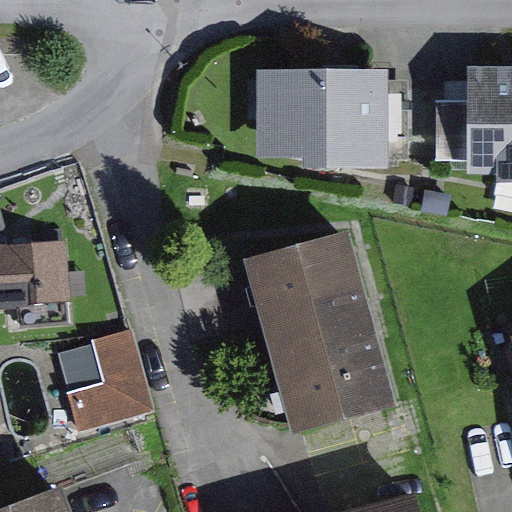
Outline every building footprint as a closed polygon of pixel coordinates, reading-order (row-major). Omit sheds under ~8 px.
[(511,48),(459,54),(470,165),(511,160),(511,48)] [(387,72),(258,73),(258,158),(304,158),(304,169),(387,168),(387,72)] [(352,231),(243,261),(293,437),(402,406),(352,231)] [(68,241),(0,247),(0,309),(74,303),(68,241)] [(137,324),(96,334),(109,384),(72,393),(82,431),(160,411),(137,324)] [(66,346),(76,387),(104,381),(94,339),(66,346)] [(68,511),(60,488),(0,510),(0,511),(68,511)] [(418,511),(414,496),(355,511),(418,511)]
